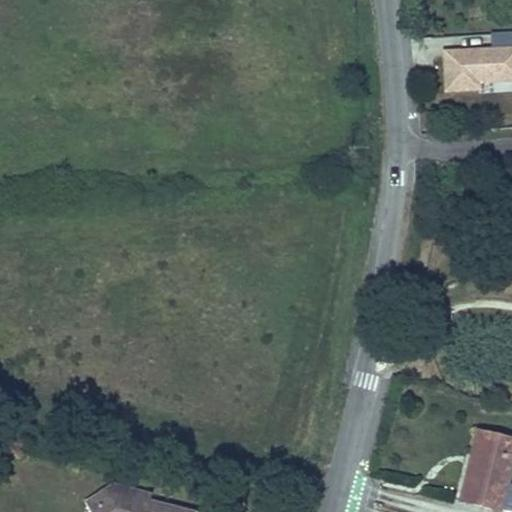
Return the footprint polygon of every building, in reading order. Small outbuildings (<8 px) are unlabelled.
[(511,33),(489,34),(489,50),(442,51),(442,94),(511,93),(511,33)] [(480,461),(486,433),(480,432),(470,469),(478,471),(481,461),(480,461)] [(511,511),(511,485),(508,484),(511,466),(511,439),(486,433),(480,461),(481,461),(478,471),(470,469),(462,501),(507,511),(511,511)] [(182,511),(150,504),(152,498),(114,488),(102,495),(99,507),(98,511),(182,511)] [(98,511),(99,507),(102,495),(95,499),(88,503),(92,511),(98,511)]
